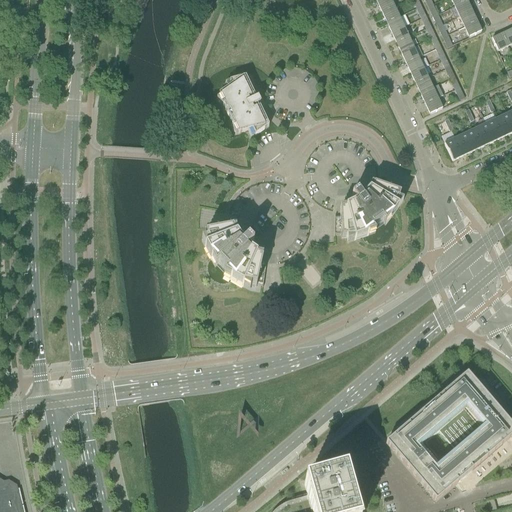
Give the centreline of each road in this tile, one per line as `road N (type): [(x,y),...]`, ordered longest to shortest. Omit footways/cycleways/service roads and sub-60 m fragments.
road 1 (primary): [(457,267),(399,315),(320,356),(243,377),(80,400)]
road 2 (primary): [(210,511),(468,292)]
road 3 (secondary): [(80,400),(71,151)]
road 4 (secondary): [(31,157),(45,405)]
road 5 (residential): [(437,191),(349,0)]
road 6 (residential): [(437,191),(392,175),(356,133),(314,137),(284,165)]
road 7 (secondary): [(71,151),(78,46),(71,0)]
road 8 (secondary): [(41,0),(32,139)]
